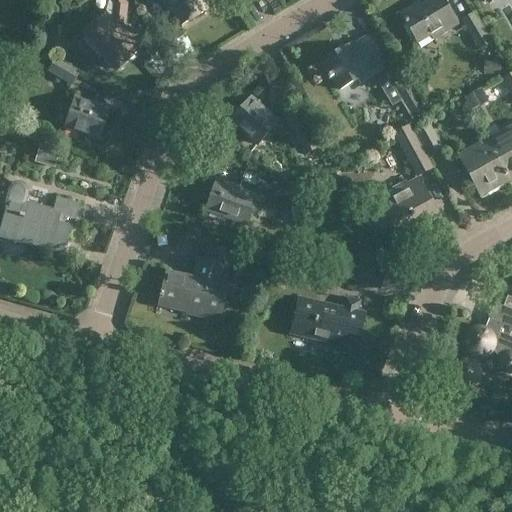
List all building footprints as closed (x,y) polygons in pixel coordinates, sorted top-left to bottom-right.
[(104,58),(102,60),(105,66),(110,69),(112,67),(115,70),(139,49),(128,37),(133,32),(129,27),(124,27),(126,5),(123,0),(107,0),(108,1),(104,15),(83,35),(104,58)] [(179,27),(215,5),(211,0),(201,0),(200,1),(199,0),(161,0),(166,8),(167,7),(179,27)] [(441,0),(433,0),(421,8),(418,3),(399,15),(416,43),(430,35),(432,39),(457,25),(441,0)] [(479,50),(490,43),(473,14),(461,21),(479,50)] [(357,80),(359,84),(385,68),(367,38),(352,47),(351,44),(315,66),(324,80),(327,78),(329,80),(332,78),(339,91),(357,80)] [(55,60),(47,72),(71,86),(78,73),(55,60)] [(426,113),(398,66),(386,74),(414,120),(426,113)] [(511,71),(501,77),(511,97),(511,71)] [(64,128),(98,140),(108,111),(74,99),(64,128)] [(277,123),(250,99),(230,122),(257,145),(277,123)] [(292,107),(280,114),(304,155),(316,148),(292,107)] [(415,134),(410,125),(394,134),(418,177),(434,168),(429,158),(415,134)] [(429,158),(444,150),(431,125),(415,134),(429,158)] [(487,141),(508,180),(511,178),(511,133),(502,140),(499,135),(487,141)] [(508,180),(487,141),(474,149),(477,154),(461,162),(480,196),(508,180)] [(215,181),(205,211),(210,213),(209,218),(223,223),(225,218),(246,226),(252,211),(258,213),(263,198),(290,207),(297,189),(260,176),(256,188),(242,184),(239,193),(229,189),(230,186),(215,181)] [(70,229),(71,229),(78,205),(56,199),(51,214),(42,211),(43,208),(25,202),(27,195),(27,194),(27,193),(27,191),(27,190),(26,189),(25,187),(25,186),(24,185),(23,184),(21,184),(20,183),(18,183),(17,183),(15,183),(14,184),(11,185),(11,186),(10,187),(9,188),(8,189),(6,199),(10,200),(7,210),(5,209),(0,226),(0,232),(42,245),(41,250),(62,256),(70,229)] [(381,228),(382,229),(390,224),(399,240),(438,219),(420,188),(411,193),(405,183),(376,198),(380,205),(372,210),(372,211),(372,214),(372,215),(374,218),(375,221),(376,223),(377,224),(378,226),(381,228)] [(231,253),(208,248),(205,262),(197,260),(193,280),(166,274),(159,304),(196,312),(195,316),(218,321),(226,287),(220,286),(224,267),(228,268),(231,253)] [(360,266),(355,281),(379,289),(385,271),(374,267),(373,270),(360,266)] [(326,345),(354,351),(362,315),(355,314),(358,303),(345,300),(343,311),(336,309),(335,311),(324,308),(324,306),(298,301),(291,334),(327,342),(326,345)] [(511,311),(494,304),(484,329),(481,329),(478,328),(475,329),(473,330),(471,331),(469,332),(467,334),(465,336),(465,338),(464,339),(464,340),(464,342),(463,344),(464,345),(464,347),(464,349),(465,350),(466,352),(467,354),(470,356),(471,357),(473,357),(471,362),(470,361),(467,361),(465,361),(463,362),(461,362),(459,363),(457,365),(456,366),(455,368),(455,369),(454,371),(454,373),(454,374),(454,376),(454,378),(455,379),(456,381),(458,383),(459,384),(462,385),(463,386),(465,386),(467,386),(470,386),(472,385),(474,383),(476,382),(478,380),(478,378),(479,376),(479,375),(479,373),(479,372),(479,371),(478,369),(478,368),(477,366),(476,366),(479,363),(479,358),(481,358),(483,358),(484,357),(487,356),(489,354),(490,353),(491,351),(499,359),(498,361),(498,362),(498,364),(498,366),(499,367),(500,369),(501,370),(502,371),(503,372),(505,373),(506,373),(509,373),(510,373),(511,373),(511,372),(511,353),(511,354),(511,353),(511,311)]
